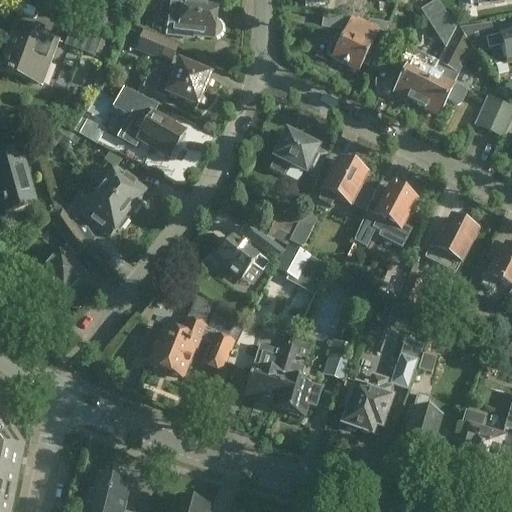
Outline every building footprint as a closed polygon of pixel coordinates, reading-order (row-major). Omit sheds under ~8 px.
[(161,0),(159,23),(168,24),(166,37),(176,38),(193,41),(194,37),(196,37),(214,39),(219,38),(222,34),(223,30),(220,25),(216,23),(218,8),(184,4),(184,0),(179,0),(161,0)] [(436,68),(434,67),(432,78),(416,109),(436,119),(444,103),(455,108),(458,107),(463,98),(462,94),(447,87),(462,58),(470,62),(473,56),(459,37),(451,29),(454,24),(448,21),(442,33),(436,47),(445,52),(436,68)] [(380,33),(359,23),(352,22),(338,50),(334,48),(330,49),(327,54),(328,57),(333,59),(331,62),(357,75),(362,67),(367,70),(377,50),(372,47),(380,33)] [(73,23),(64,47),(93,58),(102,34),(73,23)] [(16,28),(0,70),(0,72),(38,86),(47,63),(49,64),(57,43),(16,28)] [(459,37),(473,56),(476,59),(487,56),(488,56),(491,56),(494,68),(503,66),(505,69),(511,67),(511,37),(493,42),(489,29),(459,37)] [(143,35),(137,52),(160,60),(166,44),(143,35)] [(166,44),(160,60),(170,64),(176,48),(166,44)] [(432,78),(434,67),(424,62),(418,72),(408,67),(393,97),(416,109),(432,78)] [(170,85),(166,96),(196,109),(198,106),(201,107),(203,101),(201,98),(206,89),(209,89),(212,83),(209,81),(210,78),(179,65),(175,74),(170,85)] [(158,66),(153,77),(170,85),(175,74),(158,66)] [(100,91),(105,80),(107,77),(95,72),(89,86),(100,91)] [(148,76),(142,89),(165,99),(166,96),(170,85),(153,77),(153,78),(152,77),(148,76)] [(489,135),(502,106),(487,99),(473,128),(489,135)] [(511,110),(502,106),(489,135),(504,142),(511,124),(511,110)] [(139,111),(133,122),(144,129),(136,141),(168,160),(170,156),(174,156),(178,150),(176,147),(182,136),(139,111)] [(79,125),(73,134),(84,140),(89,132),(79,125)] [(58,127),(51,138),(64,148),(68,143),(73,136),(58,127)] [(39,146),(49,155),(58,145),(48,137),(39,146)] [(274,164),(268,175),(282,182),(288,170),(313,183),(325,159),(314,153),(315,150),(305,145),(303,149),(285,140),(280,149),(276,147),(270,159),(274,161),(273,163),(274,164)] [(0,199),(4,214),(34,206),(23,165),(22,165),(18,150),(0,155),(0,199)] [(106,156),(103,161),(115,169),(119,162),(106,156)] [(370,204),(376,194),(360,186),(365,175),(361,173),(362,170),(352,164),(350,168),(339,162),(317,202),(330,208),(335,198),(358,211),(366,215),(370,204)] [(113,170),(95,194),(125,218),(127,215),(131,215),(137,207),(136,203),(144,193),(113,170)] [(368,214),(353,243),(365,249),(374,232),(380,235),(385,224),(400,231),(402,228),(416,201),(412,199),(413,196),(405,192),(403,195),(391,189),(388,193),(385,191),(377,207),(380,209),(376,218),(368,214)] [(125,218),(95,194),(78,217),(108,240),(115,231),(119,230),(125,222),(125,218)] [(67,246),(39,278),(51,289),(45,296),(55,305),(61,298),(63,299),(65,296),(67,297),(74,290),(72,288),(80,279),(82,276),(68,264),(76,255),(75,255),(87,246),(71,223),(64,212),(49,222),(67,246)] [(278,213),(271,227),(292,238),(299,223),(278,213)] [(292,238),(290,244),(302,251),(318,221),(304,214),(299,223),(292,238)] [(75,221),(71,223),(87,246),(95,240),(86,228),(75,221)] [(380,235),(378,238),(402,251),(411,232),(402,228),(400,231),(385,224),(380,235)] [(436,240),(424,263),(454,279),(476,237),(450,224),(440,242),(436,240)] [(277,264),(282,253),(263,239),(256,248),(277,264)] [(242,282),(252,289),(261,277),(269,266),(250,251),(248,254),(231,241),(224,250),(221,249),(216,256),(217,259),(215,262),(242,282)] [(492,295),(497,284),(511,290),(511,253),(506,250),(506,249),(494,243),(486,259),(494,264),(481,289),(492,295)] [(282,253),(277,264),(274,272),(296,284),(310,259),(286,247),(282,253)] [(408,280),(400,302),(415,308),(424,285),(408,280)] [(357,289),(352,301),(348,314),(364,319),(373,293),(357,289)] [(195,299),(186,321),(187,322),(204,329),(213,306),(195,299)] [(205,330),(185,322),(178,338),(161,332),(157,343),(148,340),(139,364),(181,380),(193,351),(196,352),(200,342),(210,347),(201,369),(222,378),(233,349),(213,340),(214,337),(204,333),(205,330)] [(284,354),(281,362),(291,366),(294,358),(306,361),(310,348),(289,341),(286,349),(285,349),(284,354)] [(423,347),(405,341),(400,357),(402,358),(392,385),(406,390),(416,363),(418,364),(423,347)] [(354,350),(333,343),(330,354),(322,376),(343,383),(351,361),(354,350)] [(252,370),(243,399),(257,404),(258,401),(275,406),(283,376),(288,378),(291,366),(281,362),(284,354),(259,347),(252,370)] [(421,359),(420,360),(412,381),(425,386),(433,363),(421,359)] [(275,406),(274,411),(303,420),(306,407),(315,409),(321,390),(300,384),(304,370),(291,366),(288,378),(283,376),(275,406)] [(348,409),(342,427),(345,428),(346,431),(353,433),(356,432),(370,437),(373,428),(379,430),(389,402),(386,401),(388,395),(390,394),(393,387),(391,384),(392,381),(373,375),(366,394),(365,393),(365,391),(362,390),(361,392),(349,388),(343,407),(348,409)] [(408,412),(400,441),(403,442),(401,447),(415,451),(414,455),(424,458),(425,454),(428,455),(429,453),(439,455),(442,442),(433,439),(438,420),(424,416),(428,400),(416,396),(411,413),(408,412)] [(459,462),(493,472),(502,441),(478,434),(483,419),(465,414),(461,429),(457,442),(464,444),(459,462)] [(8,511),(9,509),(21,450),(17,444),(0,419),(0,511),(8,511)] [(85,494),(82,508),(85,509),(84,511),(121,511),(127,488),(110,484),(111,481),(97,477),(96,481),(92,480),(88,495),(85,494)] [(210,511),(211,511),(194,506),(195,501),(183,498),(181,503),(176,501),(172,511),(210,511)]
